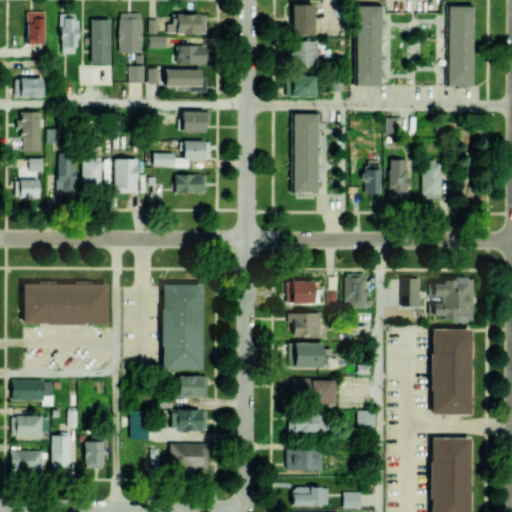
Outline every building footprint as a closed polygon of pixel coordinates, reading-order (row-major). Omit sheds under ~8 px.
[(312,3),(291,3),(290,34),(312,34),(312,3)] [(353,84),(379,85),(379,4),(353,3),(353,84)] [(471,4),(446,3),(445,85),(470,86),(471,4)] [(25,42),(43,43),(43,11),(26,11),(25,42)] [(140,52),(140,13),(117,12),(117,52),(140,52)] [(75,13),(58,13),(59,52),(76,52),(75,13)] [(205,14),(171,13),(171,23),(165,23),(165,32),(204,33),(205,14)] [(109,62),(109,18),(90,18),(89,62),(109,62)] [(164,47),(164,35),(148,35),(148,47),(164,47)] [(316,40),(293,40),(292,64),(316,65),(316,40)] [(204,45),(175,44),(174,63),(204,63),(204,45)] [(142,82),(142,65),(127,65),(127,82),(142,82)] [(147,83),(158,82),(157,69),(147,69),(147,83)] [(203,69),(163,69),(163,85),(187,85),(187,91),(203,91),(203,69)] [(314,74),(284,74),(283,95),(314,96),(314,74)] [(41,77),(13,77),(13,97),(41,97),(41,77)] [(204,111),(180,110),(179,131),(203,132),(204,111)] [(37,150),(38,111),(17,111),(16,129),(21,129),(20,150),(37,150)] [(316,112),(291,111),(290,191),(315,192),(316,112)] [(45,142),(58,142),(58,128),(45,128),(45,142)] [(186,166),(186,158),(207,159),(208,140),(182,139),(182,157),(173,157),(173,152),(151,152),(151,165),(186,166)] [(73,192),(74,153),(56,152),(55,191),(73,192)] [(41,170),(41,158),(27,157),(27,170),(41,170)] [(108,183),(107,157),(79,158),(79,187),(100,187),(100,183),(108,183)] [(112,192),(136,192),(136,158),(113,157),(112,192)] [(408,197),(408,159),(387,158),(387,197),(408,197)] [(420,193),(439,194),(440,160),(421,159),(420,193)] [(378,193),(379,160),(362,160),(362,193),(378,193)] [(173,192),(203,192),(203,173),(173,174),(173,192)] [(37,179),(13,178),(13,197),(37,197),(37,179)] [(363,272),(342,273),(343,307),(364,306),(363,272)] [(426,283),(426,295),(438,295),(438,300),(426,300),(426,313),(441,314),(442,317),(450,317),(450,319),(463,320),(463,318),(468,318),(469,278),(464,278),(464,276),(450,276),(450,279),(442,278),(442,283),(426,283)] [(398,277),(416,277),(416,306),(398,306),(398,277)] [(384,305),(399,305),(399,278),(389,278),(389,287),(384,287),(384,305)] [(312,281),(284,281),(285,303),(312,303),(312,281)] [(106,283),(21,282),(21,323),(106,323),(106,283)] [(200,369),(200,283),(160,283),(160,369),(200,369)] [(318,312),(286,311),(285,321),(290,321),(290,334),(318,335),(318,312)] [(429,328),(429,413),(468,413),(468,328),(429,328)] [(320,367),(321,342),(287,341),(286,367),(320,367)] [(177,396),(205,396),(205,375),(177,374),(177,396)] [(10,399),(50,400),(50,379),(10,378),(10,399)] [(333,401),(333,379),(290,378),(289,400),(333,401)] [(168,429),(204,430),(205,409),(169,408),(168,429)] [(128,438),(145,438),(146,410),(129,409),(128,438)] [(373,426),(374,409),(355,409),(355,426),(373,426)] [(315,413),(287,413),(287,432),(315,432),(315,413)] [(40,414),(9,415),(10,436),(40,435),(40,414)] [(326,432),(327,414),(317,414),(316,432),(326,432)] [(69,467),(70,433),(50,433),(50,466),(69,467)] [(428,436),(428,511),(467,511),(467,436),(428,436)] [(83,467),(101,468),(102,441),(84,440),(83,467)] [(206,468),(206,443),(168,442),(168,456),(162,456),(161,467),(206,468)] [(148,447),(149,462),(157,461),(156,447),(148,447)] [(284,469),(320,470),(320,448),(284,448),(284,469)] [(9,471),(41,470),(40,449),(9,450),(9,471)] [(326,486),(290,485),(290,504),(325,505),(326,486)] [(359,507),(359,491),(341,491),(341,506),(359,507)]
